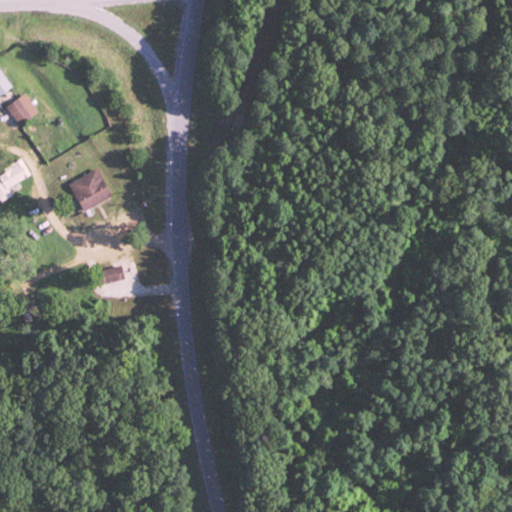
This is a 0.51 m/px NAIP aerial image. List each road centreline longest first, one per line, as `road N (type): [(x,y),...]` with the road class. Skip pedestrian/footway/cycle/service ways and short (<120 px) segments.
road 1 (secondary): [(216,511),(189,378),(175,235),(193,0)]
road 2 (secondary): [(22,0),(81,8),(136,43),(161,82),(177,159)]
